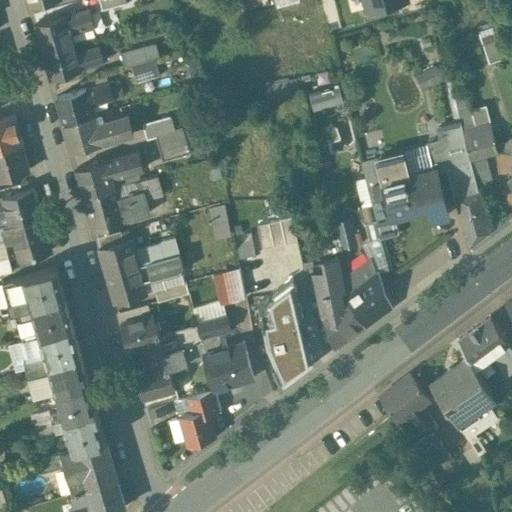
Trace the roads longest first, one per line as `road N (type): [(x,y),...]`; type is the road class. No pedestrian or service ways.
road 1 (residential): [(11,0),(152,511)]
road 2 (tertiary): [(177,511),(511,256)]
